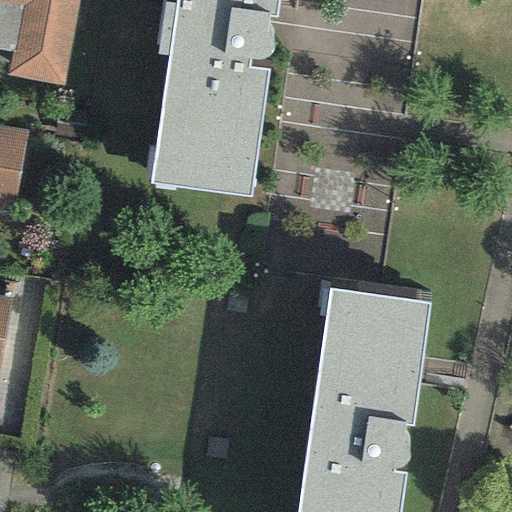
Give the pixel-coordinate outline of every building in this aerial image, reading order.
[(75,0),(0,0),(21,3),(9,71),(61,80),(75,0)] [(277,0),(175,0),(152,171),(252,184),(277,0)] [(27,126),(0,121),(0,204),(15,207),(27,126)] [(397,511),(426,294),(328,282),(298,511),(397,511)] [(0,366),(12,294),(0,292),(0,366)]
